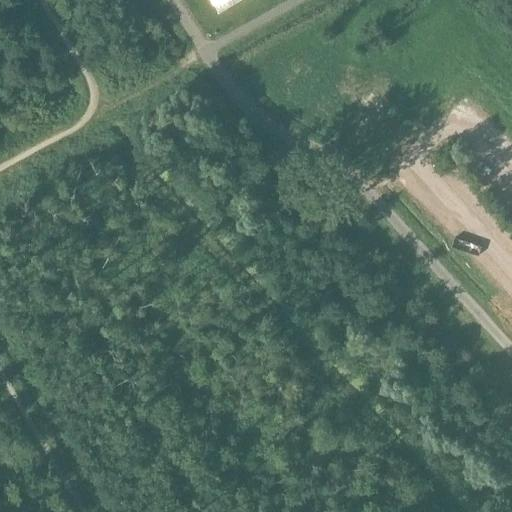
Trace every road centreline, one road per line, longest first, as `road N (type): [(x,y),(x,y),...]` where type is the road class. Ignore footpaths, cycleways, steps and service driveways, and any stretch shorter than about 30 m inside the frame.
road 1 (unknown): [(0,169),(86,119),(92,103),(86,76),(41,0)]
road 2 (unknown): [(79,511),(0,375)]
